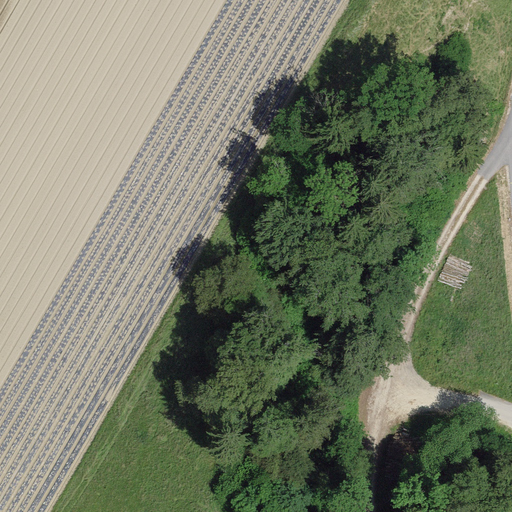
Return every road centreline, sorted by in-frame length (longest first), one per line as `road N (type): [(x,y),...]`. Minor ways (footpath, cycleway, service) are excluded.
road 1 (track): [(511,148),(491,165),(422,285),(386,390),(367,511)]
road 2 (track): [(511,415),(386,390)]
